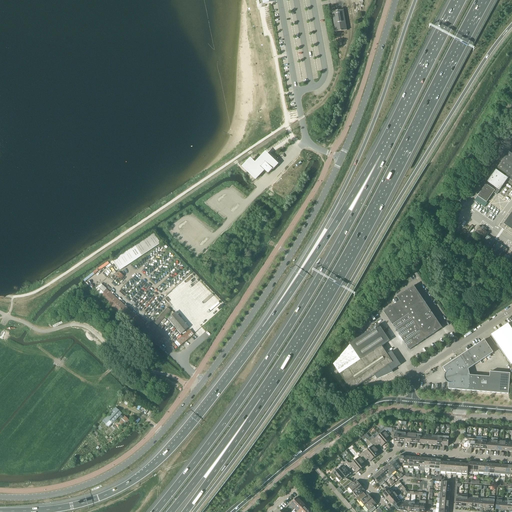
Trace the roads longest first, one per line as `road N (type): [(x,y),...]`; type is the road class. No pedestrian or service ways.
road 1 (tertiary): [(0,496),(56,493),(102,478),(153,441),(203,381),(309,223),(361,110),(395,0)]
road 2 (trunk): [(194,511),(300,366),(511,24)]
road 3 (motorway): [(267,388),(365,226),(483,0)]
road 4 (motorway): [(381,154),(297,311),(154,511)]
road 5 (trunk): [(414,0),(356,162),(256,339)]
road 6 (motorway): [(256,339),(186,431),(138,477),(75,505),(0,511)]
road 7 (motorway): [(381,154),(256,339)]
road 8 (tertiary): [(230,511),(365,407),(410,401)]
road 9 (motorway): [(459,0),(381,154)]
road 10 (motorway): [(170,511),(267,388)]
road 11 (motorway): [(185,511),(267,388)]
road 12 (unclassified): [(410,401),(414,375),(511,308)]
road 13 (residential): [(391,511),(365,475),(397,449),(455,454)]
